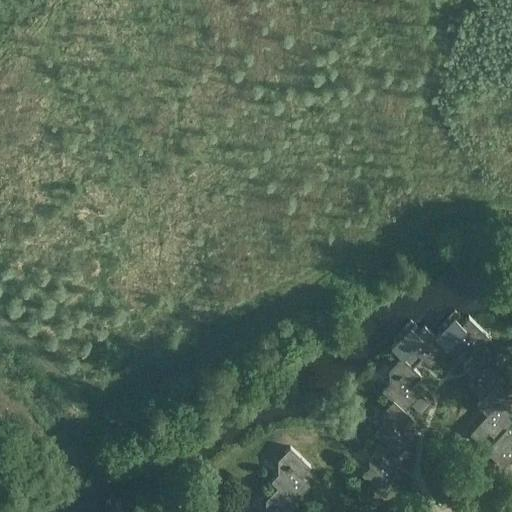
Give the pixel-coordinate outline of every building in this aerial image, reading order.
[(436,337),(447,348),(456,357),(459,353),(456,349),(462,343),(474,354),(474,355),(483,345),(484,345),(491,338),(469,317),(461,325),(447,325),(436,337)] [(404,335),(392,347),(401,356),(412,366),(413,366),(416,363),(412,359),(418,353),(431,365),(447,348),(436,337),(425,326),(418,334),(404,335)] [(474,354),(464,365),(468,369),(471,365),(478,371),(465,383),(482,399),(483,400),(497,384),(498,385),(504,378),(496,371),(496,357),(484,345),(483,345),(474,355),(474,354)] [(383,389),(382,390),(383,391),(393,400),(394,400),(405,410),(411,403),(421,412),(430,402),(421,393),(408,381),(414,375),(418,379),(422,374),(413,366),(412,366),(401,356),(389,368),(389,382),(383,389)] [(482,399),(478,404),(482,408),(485,404),(491,410),(479,423),(489,432),(496,439),(507,428),(511,423),(511,411),(510,410),(510,396),(498,385),(497,384),(483,400),(482,399)] [(382,426),(374,434),(381,440),(381,439),(397,455),(397,454),(413,437),(400,425),(406,419),(410,423),(414,418),(405,410),(394,400),(393,400),(383,410),(381,412),(382,426)] [(496,439),(486,450),(503,466),(511,457),(511,432),(507,428),(496,439)] [(369,466),(362,474),(383,494),(384,495),(401,477),(388,465),(394,459),(398,462),(402,458),(397,454),(397,455),(381,439),(381,440),(369,452),(369,466)] [(294,501),(310,484),(297,472),(303,466),(307,469),(311,465),(291,446),(278,459),(278,473),(271,480),(278,487),(278,486),(294,501)] [(285,511),(291,506),(295,509),(298,505),(294,501),(278,486),(278,487),(266,499),(266,511),(285,511)]
